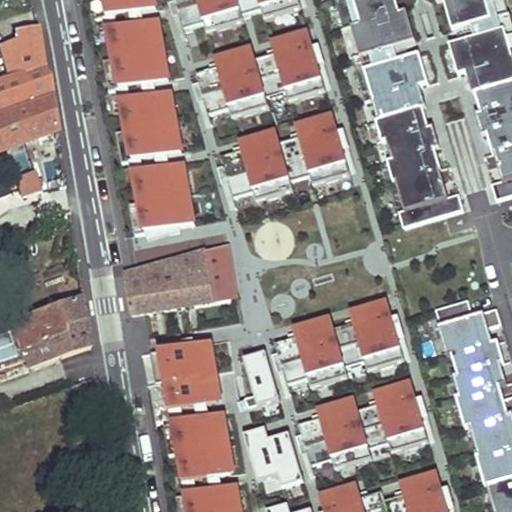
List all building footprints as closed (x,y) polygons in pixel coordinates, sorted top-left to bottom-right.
[(97,0),(103,25),(158,14),(154,0),(97,0)] [(227,60),(213,0),(163,0),(177,70),(227,60)] [(252,0),(257,23),(298,16),(294,0),(252,0)] [(342,0),(360,67),(361,67),(404,228),(462,213),(457,197),(447,200),(419,92),(428,90),(418,50),(413,52),(399,0),(342,0)] [(498,203),(511,198),(511,66),(494,0),(436,0),(448,41),(454,40),(498,203)] [(123,168),(182,160),(172,92),(170,92),(160,26),(103,34),(123,168)] [(40,33),(17,36),(19,57),(3,62),(10,80),(0,83),(0,116),(51,96),(40,33)] [(19,57),(17,36),(0,42),(0,52),(3,62),(19,57)] [(0,151),(57,132),(51,96),(0,116),(0,151)] [(249,185),(235,108),(187,118),(201,195),(249,185)] [(292,125),(308,190),(326,185),(329,199),(352,193),(333,115),(292,125)] [(31,164),(5,171),(14,204),(40,197),(31,164)] [(127,179),(139,242),(196,231),(185,169),(127,179)] [(225,249),(225,246),(206,252),(207,254),(216,307),(238,302),(229,263),(225,249)] [(216,307),(207,254),(127,278),(134,320),(216,307)] [(92,350),(84,298),(0,326),(0,373),(28,364),(30,371),(92,350)] [(293,328),(303,388),(347,381),(340,339),(353,337),(360,377),(401,370),(392,312),(293,328)] [(213,348),(155,357),(176,497),(178,497),(180,511),(241,511),(237,485),(236,486),(224,413),(223,414),(213,348)] [(371,397),(386,454),(428,442),(412,385),(371,397)] [(331,472),(370,461),(354,403),(315,414),(331,472)] [(276,429),(270,408),(241,417),(252,456),(240,460),(251,498),(278,491),(292,487),(288,473),(322,462),(309,420),(276,429)] [(448,490),(443,472),(401,485),(405,502),(448,490)] [(316,500),(319,511),(362,511),(356,489),(316,500)] [(257,511),(282,505),(278,491),(251,498),(255,511),(257,511)] [(487,511),(483,496),(458,503),(461,511),(487,511)]
